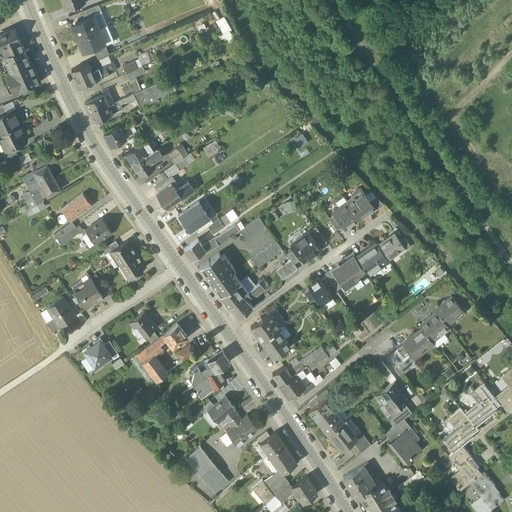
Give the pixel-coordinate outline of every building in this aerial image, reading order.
[(62,0),(65,8),(84,1),(83,0),(62,0)] [(98,4),(81,11),(85,19),(92,16),(93,16),(102,12),(98,4)] [(85,19),(71,25),(77,38),(83,35),(98,29),(93,16),(92,16),(85,19)] [(224,16),(216,20),(226,42),(235,38),(224,16)] [(14,28),(1,34),(0,34),(0,54),(2,54),(5,52),(2,46),(19,39),(19,38),(14,28)] [(98,29),(83,35),(77,38),(83,52),(93,47),(104,42),(98,28),(98,29)] [(19,39),(2,46),(5,52),(2,54),(10,71),(10,72),(30,63),(19,39)] [(104,42),(93,47),(97,58),(109,53),(104,42)] [(135,61),(123,66),(123,67),(125,71),(126,73),(134,69),(135,69),(138,68),(135,61)] [(30,63),(10,72),(10,71),(6,73),(15,93),(40,82),(31,62),(30,63)] [(111,62),(105,65),(108,73),(115,71),(111,62)] [(87,63),(71,70),(79,86),(95,79),(91,71),(89,67),(87,63)] [(95,69),(91,71),(95,79),(108,73),(105,65),(95,69)] [(138,68),(135,69),(137,74),(128,78),(129,79),(145,72),(142,66),(138,68)] [(134,69),(126,73),(128,78),(137,74),(135,69),(134,69)] [(179,88),(174,78),(171,79),(175,90),(179,88)] [(171,79),(158,86),(163,96),(175,90),(171,79)] [(156,82),(134,93),(138,102),(140,107),(163,96),(158,86),(156,82)] [(108,89),(102,91),(103,94),(104,94),(106,100),(112,97),(108,89)] [(134,93),(127,96),(130,102),(132,105),(138,102),(134,93)] [(99,96),(84,103),(89,114),(101,109),(100,107),(103,105),(105,109),(109,107),(108,106),(109,106),(106,100),(104,94),(103,94),(100,96),(100,95),(99,95),(99,96)] [(114,103),(109,106),(112,114),(117,111),(117,112),(118,111),(118,112),(128,107),(127,104),(130,102),(127,96),(114,103)] [(112,97),(106,100),(109,106),(114,103),(112,97)] [(101,109),(89,114),(93,123),(106,117),(112,114),(109,106),(108,106),(109,107),(105,109),(103,105),(100,107),(101,109)] [(7,113),(0,115),(0,133),(19,124),(12,110),(7,113)] [(132,119),(119,125),(123,132),(136,125),(132,119)] [(19,124),(0,133),(0,140),(5,151),(13,147),(22,143),(21,140),(23,139),(25,136),(19,124)] [(119,125),(103,133),(110,147),(126,138),(123,132),(119,125)] [(158,126),(146,134),(149,139),(162,131),(158,126)] [(295,138),(301,147),(309,141),(303,133),(295,138)] [(44,138),(38,142),(41,148),(43,147),(46,153),(51,151),(44,138)] [(203,148),(209,158),(222,149),(216,139),(203,148)] [(147,140),(125,154),(131,163),(153,150),(147,140)] [(5,151),(0,153),(3,161),(16,154),(13,147),(5,151)] [(29,148),(6,160),(9,164),(31,152),(29,148)] [(131,163),(131,164),(140,178),(155,168),(150,160),(160,154),(156,148),(153,150),(131,163)] [(177,148),(167,154),(170,159),(180,153),(177,148)] [(53,153),(43,159),(44,162),(46,166),(46,165),(47,166),(56,160),(53,153)] [(180,153),(170,159),(174,164),(182,159),(183,158),(180,153)] [(182,159),(175,163),(179,169),(186,165),(182,159)] [(174,164),(162,172),(166,177),(167,179),(180,170),(179,169),(175,163),(174,164)] [(38,170),(33,172),(35,176),(41,185),(54,178),(47,166),(46,165),(46,166),(38,170)] [(33,172),(25,176),(28,182),(35,176),(33,172)] [(28,182),(25,176),(22,177),(28,188),(31,187),(28,182)] [(35,176),(28,182),(31,187),(35,185),(37,188),(41,186),(41,185),(35,176)] [(166,177),(155,184),(160,192),(171,184),(167,179),(166,177)] [(54,178),(41,185),(41,186),(42,187),(50,183),(49,182),(54,179),(54,178)] [(50,183),(42,187),(43,190),(47,197),(60,189),(54,179),(49,182),(50,183)] [(188,183),(179,189),(180,191),(178,193),(181,198),(192,190),(188,183)] [(160,192),(157,194),(167,208),(181,198),(178,193),(171,184),(160,192)] [(37,188),(32,190),(35,195),(38,194),(42,192),(42,191),(43,190),(42,187),(41,186),(37,188)] [(369,201),(360,189),(353,195),(352,199),(347,202),(349,205),(359,219),(373,209),(374,209),(369,201)] [(35,195),(32,190),(30,192),(24,195),(29,204),(31,208),(38,204),(42,202),(43,201),(38,194),(35,195)] [(83,194),(66,206),(76,218),(92,205),(83,194)] [(384,205),(375,197),(369,201),(374,209),(373,209),(375,211),(384,205)] [(195,228),(209,218),(199,202),(179,215),(190,231),(195,228)] [(349,205),(341,210),(339,208),(333,212),(335,215),(343,226),(345,229),(359,219),(349,205)] [(76,218),(66,206),(61,210),(71,222),(76,218)] [(230,222),(224,215),(219,218),(224,226),(230,222)] [(343,226),(335,215),(329,219),(337,230),(343,226)] [(259,217),(239,231),(246,240),(265,226),(259,217)] [(101,218),(86,230),(87,232),(83,235),(83,236),(83,235),(85,237),(84,238),(85,241),(88,246),(89,247),(90,247),(95,243),(111,232),(101,218)] [(209,218),(195,228),(198,232),(213,222),(209,218)] [(219,218),(207,226),(213,234),(224,226),(219,218)] [(68,224),(54,235),(58,240),(69,232),(75,228),(72,223),(69,226),(68,224)] [(235,224),(229,228),(233,234),(239,230),(235,224)] [(75,228),(69,232),(73,237),(81,230),(78,225),(75,228)] [(229,228),(215,238),(219,244),(233,234),(229,228)] [(317,229),(310,234),(319,247),(327,242),(317,229)] [(69,232),(64,236),(68,241),(73,237),(69,232)] [(310,234),(309,232),(292,244),(304,261),(320,249),(310,234)] [(399,240),(394,234),(377,246),(386,257),(395,251),(396,253),(404,248),(399,240)] [(410,246),(404,237),(399,240),(404,248),(406,250),(410,246)] [(215,238),(202,246),(205,250),(206,252),(219,244),(215,238)] [(197,239),(183,249),(191,260),(205,250),(202,246),(197,239)] [(115,240),(105,247),(108,252),(109,253),(112,251),(111,251),(111,250),(119,245),(115,240)] [(119,245),(111,250),(111,251),(112,251),(120,264),(136,253),(128,240),(119,245)] [(276,241),(252,258),(258,268),(283,250),(276,241)] [(368,250),(356,258),(355,258),(366,275),(367,277),(375,270),(374,268),(387,259),(386,257),(377,246),(376,243),(367,249),(368,250)] [(299,260),(291,250),(286,254),(290,260),(294,264),(299,260)] [(235,270),(224,255),(222,256),(219,252),(201,265),(206,273),(205,274),(215,288),(217,287),(222,294),(235,285),(240,281),(233,272),(235,270)] [(136,253),(120,264),(128,277),(129,277),(136,273),(145,267),(136,253)] [(353,257),(339,266),(338,264),(330,269),(344,290),(352,284),(351,283),(359,278),(361,282),(363,281),(361,278),(366,275),(355,258),(353,257)] [(293,273),(297,269),(294,264),(290,260),(286,263),(293,273)] [(288,276),(293,273),(286,263),(281,267),(288,276)] [(283,280),(288,276),(281,267),(276,270),(283,280)] [(102,282),(96,273),(91,277),(97,286),(102,282)] [(136,273),(129,277),(128,277),(126,278),(130,284),(140,278),(136,273)] [(256,285),(248,276),(240,281),(248,291),(252,288),(256,285)] [(336,291),(326,276),(321,280),(333,297),(338,293),(337,291),(336,291)] [(90,277),(83,282),(81,279),(70,286),(86,309),(104,297),(103,296),(97,286),(91,277),(90,277)] [(319,277),(307,285),(316,298),(321,305),(333,297),(321,280),(319,277)] [(240,281),(235,285),(222,294),(220,295),(229,307),(247,293),(248,291),(240,281)] [(102,282),(97,286),(103,296),(108,292),(102,282)] [(264,288),(259,282),(256,285),(252,288),(258,293),(264,288)] [(248,291),(247,293),(250,296),(252,298),(258,293),(252,288),(248,291)] [(309,288),(303,293),(310,302),(316,298),(309,288)] [(247,299),(243,295),(229,307),(238,317),(252,306),(247,299)] [(63,296),(46,308),(40,312),(46,321),(52,317),(58,327),(76,315),(63,296)] [(452,296),(434,309),(436,312),(445,323),(445,322),(453,316),(455,318),(464,311),(452,296)] [(156,326),(144,311),(129,322),(134,328),(137,325),(144,335),(145,335),(152,329),(156,326)] [(270,312),(261,318),(261,319),(257,321),(250,326),(261,341),(278,329),(280,327),(270,312)] [(436,312),(419,326),(421,328),(432,341),(442,332),(449,327),(445,322),(445,323),(436,312)] [(46,321),(45,321),(52,331),(58,327),(52,317),(46,321)] [(177,323),(163,334),(167,341),(172,347),(187,336),(177,323)] [(421,328),(404,342),(411,351),(416,357),(423,352),(421,350),(432,341),(421,328)] [(152,329),(145,335),(144,335),(143,336),(149,344),(159,337),(152,329)] [(278,329),(261,341),(268,351),(285,339),(278,329)] [(442,332),(432,341),(437,347),(447,338),(442,332)] [(149,344),(136,354),(142,363),(154,354),(156,357),(163,352),(163,349),(162,348),(163,347),(161,345),(167,341),(163,334),(159,337),(149,344)] [(82,350),(94,368),(112,356),(104,344),(100,338),(82,350)] [(285,339),(268,351),(273,358),(290,346),(285,339)] [(109,340),(104,344),(112,356),(114,359),(119,355),(109,340)] [(215,351),(208,342),(200,349),(206,357),(215,351)] [(404,342),(395,350),(403,360),(411,354),(409,352),(411,351),(404,342)] [(190,344),(177,354),(182,361),(196,351),(190,344)] [(333,346),(325,352),(329,357),(336,351),(333,346)] [(321,347),(302,360),(306,365),(325,352),(321,347)] [(223,350),(208,360),(211,365),(215,371),(218,369),(230,361),(223,350)] [(403,360),(395,350),(386,357),(394,368),(403,360)] [(306,365),(292,375),(291,375),(279,384),(288,397),(301,389),(305,386),(305,385),(311,380),(314,379),(314,378),(314,377),(310,371),(329,358),(329,357),(325,352),(306,365)] [(156,357),(154,354),(142,363),(157,382),(168,373),(156,357)] [(113,362),(116,367),(124,363),(121,357),(113,362)] [(341,365),(335,358),(329,362),(335,370),(341,365)] [(302,360),(291,367),(292,368),(288,371),(291,375),(292,375),(306,365),(302,360)] [(403,360),(394,368),(400,376),(410,368),(403,360)] [(205,362),(204,362),(204,361),(197,365),(201,370),(200,371),(204,377),(215,371),(211,365),(209,366),(208,367),(205,362)] [(390,373),(381,361),(377,365),(386,376),(390,373)] [(197,365),(190,370),(188,376),(194,385),(204,377),(200,371),(201,370),(197,365)] [(284,366),(272,374),(279,384),(291,375),(288,371),(284,366)] [(511,382),(511,385),(510,387),(509,386),(496,396),(501,404),(507,410),(511,406),(511,367),(505,373),(511,382)] [(204,377),(194,385),(197,391),(196,391),(201,398),(208,394),(208,393),(214,389),(213,387),(225,380),(218,369),(215,371),(204,377)] [(311,380),(305,385),(305,386),(301,389),(304,394),(315,385),(311,380)] [(394,381),(377,394),(384,403),(401,390),(394,381)] [(484,382),(474,390),(482,399),(465,413),(476,427),(490,416),(488,414),(501,404),(496,396),(484,382)] [(401,390),(384,403),(391,413),(392,413),(403,404),(409,399),(401,390)] [(234,408),(224,396),(214,405),(208,410),(208,411),(218,422),(224,417),(228,421),(237,414),(233,409),(234,408)] [(320,400),(317,396),(307,403),(311,408),(320,400)] [(311,408),(308,410),(318,422),(333,410),(328,403),(324,398),(320,400),(311,408)] [(210,401),(200,409),(204,414),(208,411),(208,410),(214,405),(210,401)] [(403,404),(392,413),(391,413),(386,417),(394,426),(404,419),(410,413),(403,404)] [(461,408),(451,416),(459,425),(442,439),(453,453),(463,445),(466,442),(465,440),(479,430),(476,427),(465,413),(461,408)] [(333,410),(318,422),(327,433),(342,421),(337,415),(337,414),(333,409),(333,410)] [(241,418),(237,414),(228,421),(232,426),(226,431),(219,437),(226,446),(233,440),(237,445),(258,428),(247,414),(241,418)] [(394,426),(388,431),(394,438),(404,430),(405,431),(410,427),(404,419),(394,426)] [(342,421),(327,433),(341,451),(352,442),(356,438),(343,421),(342,421)] [(394,438),(388,443),(400,458),(407,452),(409,455),(408,455),(409,456),(409,457),(419,449),(405,431),(404,430),(394,438)] [(266,431),(257,438),(260,442),(269,435),(266,431)] [(260,442),(259,442),(262,446),(268,454),(283,443),(275,431),(269,435),(260,442)] [(361,433),(356,438),(352,442),(361,452),(371,445),(361,433)] [(283,443),(268,454),(279,471),(281,473),(297,462),(283,443)] [(474,459),(463,445),(453,453),(449,456),(460,470),(461,469),(463,472),(453,481),(460,491),(470,483),(482,473),(472,460),(474,459)] [(228,480),(199,446),(190,453),(198,463),(193,467),(206,482),(211,478),(213,481),(218,487),(228,480)] [(268,454),(262,446),(258,448),(264,457),(268,454)] [(268,454),(264,457),(263,457),(275,473),(275,474),(279,471),(268,454)] [(368,463),(364,465),(368,472),(372,470),(368,463)] [(364,465),(363,465),(359,468),(372,488),(376,485),(368,472),(364,465)] [(359,468),(343,478),(355,498),(359,496),(372,488),(359,468)] [(275,473),(264,481),(269,489),(284,476),(281,473),(279,471),(275,474),(275,473)] [(495,485),(484,472),(482,473),(470,483),(483,500),(474,507),(477,511),(488,511),(491,509),(503,500),(493,487),(495,485)] [(414,475),(398,487),(405,496),(421,484),(414,475)] [(269,489),(274,495),(275,495),(289,482),(284,476),(269,489)] [(317,493),(306,476),(292,485),(291,485),(293,489),(302,503),(317,493)] [(262,479),(252,488),(265,504),(265,503),(274,495),(269,489),(264,481),(262,479)] [(386,487),(382,481),(376,485),(372,488),(359,496),(368,511),(385,511),(393,507),(394,507),(397,505),(394,500),(395,498),(387,485),(386,487)] [(289,482),(275,495),(281,501),(291,492),(290,492),(293,489),(291,485),(292,485),(289,482)] [(274,495),(265,503),(272,511),(274,511),(282,506),(281,501),(275,495),(274,495)]
